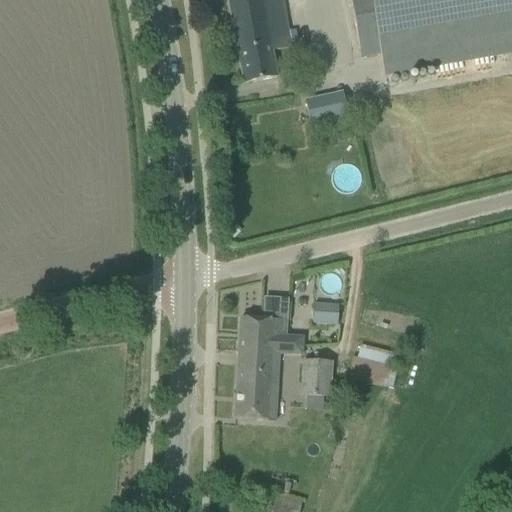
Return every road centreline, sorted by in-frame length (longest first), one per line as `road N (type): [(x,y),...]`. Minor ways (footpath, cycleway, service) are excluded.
road 1 (residential): [(511,200),(181,282)]
road 2 (tertiary): [(181,282),(176,151),(154,0)]
road 3 (tertiary): [(166,511),(181,282)]
road 4 (residential): [(0,327),(181,282)]
